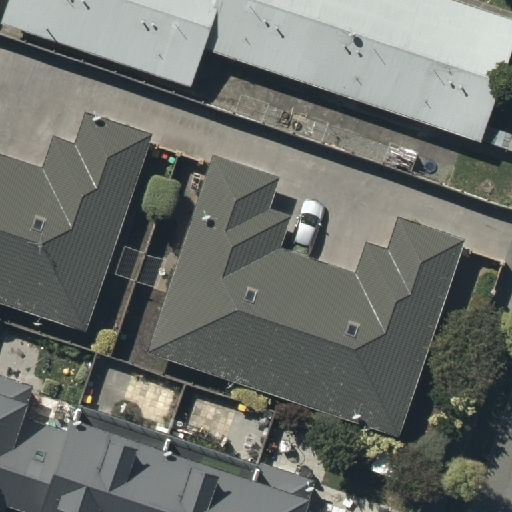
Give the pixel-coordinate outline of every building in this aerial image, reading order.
[(195,41),(474,134),(511,22),(511,15),(465,0),(4,0),(2,7),(186,69),(195,41)] [(0,283),(78,310),(137,134),(89,118),(80,146),(54,138),(43,168),(0,153),(0,283)] [(159,340),(388,416),(447,239),(402,224),(392,254),(370,246),(360,277),(268,246),(278,215),(255,208),(265,176),(219,161),(159,340)] [(0,475),(28,485),(42,445),(9,434),(24,392),(0,383),(0,475)] [(308,488),(65,404),(28,510),(34,511),(354,511),(306,495),(308,488)]
